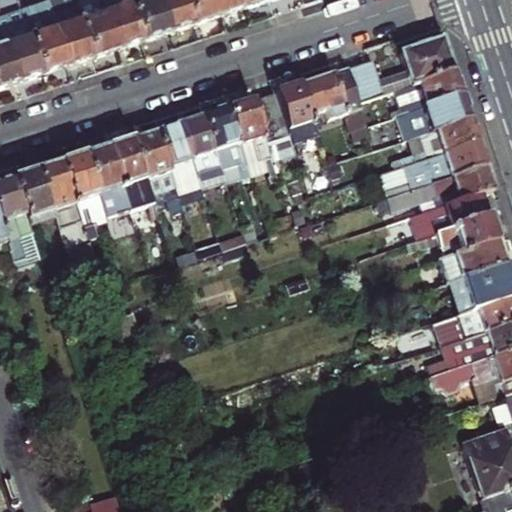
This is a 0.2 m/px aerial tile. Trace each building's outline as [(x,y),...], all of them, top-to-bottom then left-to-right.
[(43,0),(45,5),(66,69),(79,64),(91,60),(71,0),(43,0)] [(117,52),(99,0),(71,0),(91,60),(104,56),(117,52)] [(127,0),(99,0),(117,52),(130,48),(142,44),(127,0)] [(127,0),(142,44),(154,40),(167,35),(155,0),(127,0)] [(155,0),(167,35),(178,32),(192,27),(182,0),(155,0)] [(182,0),(192,27),(205,23),(217,19),(210,0),(182,0)] [(228,15),(242,11),(238,0),(210,0),(217,19),(228,15)] [(268,0),(238,0),(242,11),(257,6),(270,2),(268,0)] [(53,73),(66,69),(45,5),(34,8),(38,21),(30,24),(28,18),(23,19),(25,26),(41,77),(53,73)] [(34,8),(20,13),(23,19),(28,18),(30,24),(38,21),(34,8)] [(20,13),(20,11),(6,15),(11,30),(25,26),(23,19),(20,13)] [(11,30),(6,15),(0,17),(0,36),(16,85),(30,80),(41,77),(25,26),(11,30)] [(0,90),(4,89),(16,85),(0,36),(0,90)] [(391,88),(451,68),(441,41),(400,55),(407,77),(403,79),(398,80),(397,76),(375,83),(369,64),(345,72),(355,100),(391,88)] [(390,116),(392,121),(396,120),(461,98),(451,68),(391,88),(399,114),(390,116)] [(324,116),(328,125),(343,120),(350,141),(353,140),(354,144),(368,140),(359,115),(355,100),(345,72),(320,80),(298,87),(309,121),(324,116)] [(309,121),(298,87),(286,91),(274,95),(292,151),(316,143),(309,121)] [(261,100),(250,103),(271,167),(295,159),(292,151),(274,95),(261,100)] [(469,122),(461,98),(396,120),(404,144),(407,143),(419,139),(469,122)] [(238,107),(226,111),(249,182),(266,176),(268,183),(275,180),(271,167),(250,103),(238,107)] [(202,119),(225,188),(225,190),(249,182),(226,111),(216,114),(202,119)] [(225,188),(202,119),(192,122),(179,127),(201,196),(225,188)] [(391,166),(394,174),(477,146),(469,122),(419,139),(424,155),(412,159),(391,166)] [(168,130),(155,135),(181,214),(204,206),(201,196),(179,127),(168,130)] [(177,236),(187,233),(181,214),(155,135),(143,139),(131,143),(151,203),(170,197),(172,204),(167,206),(177,236)] [(419,139),(407,143),(412,159),(424,155),(419,139)] [(151,203),(131,143),(120,146),(107,151),(129,219),(153,211),(151,203)] [(320,154),(316,143),(292,151),(295,159),(296,162),(320,154)] [(389,203),(485,170),(477,146),(394,174),(380,179),(389,203)] [(106,227),(129,219),(107,151),(95,154),(84,158),(106,227)] [(97,246),(92,232),(106,227),(84,158),(72,162),(59,166),(86,249),(97,246)] [(123,361),(86,249),(59,166),(52,168),(28,176),(12,182),(27,229),(54,220),(104,368),(123,361)] [(337,167),(328,170),(332,184),(341,181),(337,167)] [(493,194),(485,170),(389,203),(385,204),(390,218),(440,201),(443,211),(480,199),(493,194)] [(27,229),(12,182),(0,186),(0,185),(0,228),(6,246),(12,266),(24,262),(37,258),(30,238),(27,229)] [(170,197),(151,203),(153,211),(167,206),(172,204),(170,197)] [(409,223),(417,247),(488,223),(480,199),(443,211),(409,223)] [(439,249),(444,264),(496,247),(488,223),(417,247),(406,251),(409,259),(439,249)] [(249,231),(239,234),(241,240),(245,252),(255,249),(249,231)] [(241,240),(218,248),(222,260),(245,252),(241,240)] [(439,266),(447,290),(503,270),(496,247),(444,264),(439,266)] [(218,248),(194,256),(195,257),(198,268),(222,260),(218,248)] [(198,268),(195,257),(176,264),(179,274),(198,268)] [(447,290),(458,320),(511,301),(511,295),(503,270),(447,290)] [(511,327),(511,301),(458,320),(432,329),(440,352),(511,327)] [(429,382),(511,353),(511,327),(440,352),(443,363),(425,368),(429,382)] [(360,331),(332,341),(338,361),(367,351),(360,331)] [(468,384),(477,408),(503,399),(511,395),(511,353),(429,382),(422,384),(427,398),(441,394),(446,398),(456,395),(459,387),(468,384)] [(511,395),(503,399),(511,423),(511,395)] [(511,511),(511,459),(503,435),(462,449),(481,505),(479,506),(481,511),(511,511)] [(119,511),(116,502),(92,510),(92,511),(119,511)] [(63,510),(63,511),(87,511),(84,503),(63,510)]
